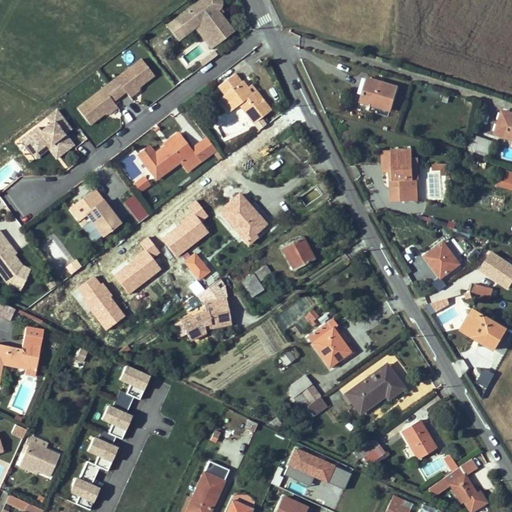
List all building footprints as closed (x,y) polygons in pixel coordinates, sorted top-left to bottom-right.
[(203,0),(178,19),(188,33),(198,25),(204,22),(219,42),(235,30),(220,9),(224,6),(224,1),(223,0),(203,0)] [(204,22),(198,25),(213,46),(219,42),(204,22)] [(144,58),(80,107),(93,124),(109,111),(119,103),(116,100),(128,90),(131,94),(156,74),(144,58)] [(234,75),(218,87),(222,93),(238,80),(234,75)] [(367,79),(364,88),(364,92),(360,102),(389,111),(397,87),(367,79)] [(242,82),(240,83),(238,80),(222,93),(225,96),(224,97),(231,107),(236,103),(238,106),(245,115),(263,102),(255,92),(252,95),(247,89),(242,82)] [(141,86),(131,94),(133,96),(141,90),(141,86)] [(255,92),(250,86),(247,89),(252,95),(255,92)] [(231,107),(224,97),(220,99),(230,113),(238,106),(236,103),(231,107)] [(253,125),(270,112),(263,102),(245,115),(253,125)] [(119,103),(109,111),(112,112),(121,106),(119,103)] [(41,128),(25,140),(34,151),(40,146),(46,147),(50,143),(53,144),(62,156),(76,145),(68,134),(73,129),(59,110),(49,118),(54,124),(44,132),(41,128)] [(495,135),(505,138),(511,114),(511,113),(502,111),(495,135)] [(166,148),(179,138),(176,134),(163,144),(164,146),(166,148)] [(469,148),(490,154),(494,142),(473,135),(469,148)] [(181,166),(209,143),(205,137),(188,150),(179,138),(166,148),(164,146),(155,153),(152,156),(146,149),(137,156),(155,180),(164,173),(178,162),(181,166)] [(40,146),(34,151),(39,158),(51,148),(59,158),(62,156),(53,144),(50,143),(46,147),(40,146)] [(214,151),(209,143),(181,166),(186,172),(214,151)] [(150,147),(146,149),(152,156),(155,153),(150,147)] [(489,157),(490,154),(469,148),(468,151),(489,157)] [(410,179),(411,180),(411,158),(410,149),(381,150),(382,172),(389,171),(390,202),(417,201),(416,186),(411,186),(410,179)] [(432,164),(432,173),(446,175),(446,165),(432,164)] [(494,185),(511,191),(511,172),(499,168),(494,185)] [(134,186),(140,193),(149,186),(144,179),(134,186)] [(316,186),(301,195),(307,203),(321,194),(316,186)] [(94,189),(70,208),(79,219),(86,214),(91,221),(102,236),(120,222),(94,189)] [(220,211),(227,220),(248,205),(239,194),(220,211)] [(132,196),(122,203),(138,223),(148,216),(132,196)] [(159,237),(174,258),(208,235),(199,222),(207,217),(195,200),(186,206),(192,215),(159,237)] [(265,224),(248,205),(227,220),(248,243),(257,236),(254,234),(265,224)] [(91,221),(82,228),(94,243),(102,236),(91,221)] [(302,236),(281,247),(293,270),(314,259),(302,236)] [(112,276),(129,296),(160,269),(151,259),(159,252),(146,237),(138,244),(143,250),(112,276)] [(5,240),(0,243),(0,274),(5,281),(23,268),(15,257),(8,248),(10,247),(5,240)] [(444,242),(432,252),(430,252),(434,258),(431,260),(436,268),(434,268),(441,278),(460,264),(456,259),(444,242)] [(10,247),(8,248),(15,257),(17,255),(10,247)] [(434,258),(430,252),(425,256),(429,261),(431,260),(434,258)] [(511,264),(493,252),(482,270),(508,287),(511,279),(511,264)] [(195,254),(185,262),(199,279),(208,271),(195,254)] [(76,261),(69,266),(73,272),(81,267),(76,261)] [(258,282),(268,276),(263,268),(242,281),(252,297),(263,290),(258,282)] [(97,276),(74,290),(101,333),(124,318),(97,276)] [(52,278),(44,284),(49,290),(57,284),(52,278)] [(231,322),(221,278),(199,294),(204,302),(207,311),(202,311),(194,316),(192,312),(182,318),(183,320),(174,325),(179,337),(186,334),(188,339),(193,339),(206,333),(204,329),(208,326),(231,322)] [(473,281),(470,293),(491,299),(493,290),(476,285),(477,283),(473,281)] [(298,298),(301,311),(310,308),(307,296),(298,298)] [(296,302),(275,314),(282,328),(304,316),(296,302)] [(4,304),(0,313),(0,317),(6,320),(12,307),(4,304)] [(12,307),(6,320),(11,322),(16,309),(12,307)] [(312,309),(306,314),(312,321),(318,317),(312,309)] [(478,337),(466,329),(476,313),(473,311),(461,331),(479,342),(482,337),(479,335),(478,337)] [(482,337),(479,342),(494,350),(506,331),(476,313),(466,329),(478,337),(479,335),(482,337)] [(332,320),(307,337),(329,367),(349,352),(333,329),(336,326),(332,320)] [(25,327),(21,347),(0,343),(0,369),(1,366),(9,367),(9,366),(14,366),(13,368),(24,369),(24,367),(36,369),(42,330),(25,327)] [(288,352),(281,357),(286,364),(293,359),(288,352)] [(463,358),(455,362),(461,373),(469,369),(463,358)] [(65,499),(89,510),(98,489),(90,486),(98,468),(106,471),(117,448),(112,445),(115,437),(120,439),(131,415),(126,413),(133,397),(138,399),(148,377),(123,364),(117,379),(129,384),(125,393),(118,390),(111,405),(108,403),(101,420),(113,425),(109,434),(99,430),(96,438),(94,437),(87,452),(97,456),(93,465),(86,462),(79,479),(74,477),(65,499)] [(392,384),(398,379),(386,364),(380,368),(392,384)] [(403,387),(398,379),(392,384),(380,368),(346,394),(360,413),(385,394),(389,398),(403,387)] [(476,383),(487,389),(495,374),(484,368),(476,383)] [(300,393),(310,405),(320,397),(311,385),(300,393)] [(320,397),(310,405),(306,407),(314,416),(327,407),(320,397)] [(314,416),(306,407),(297,414),(304,424),(314,416)] [(232,424),(234,415),(224,412),(222,422),(232,424)] [(252,430),(255,423),(246,420),(244,427),(252,430)] [(434,450),(432,447),(435,446),(420,420),(402,430),(419,459),(434,450)] [(21,439),(25,431),(14,426),(10,434),(21,439)] [(360,451),(364,456),(380,445),(376,439),(360,451)] [(26,470),(28,466),(37,470),(49,476),(59,455),(29,441),(17,466),(26,470)] [(369,464),(386,452),(380,445),(364,456),(369,464)] [(345,489),(351,475),(296,450),(285,476),(310,487),(314,478),(327,483),(328,481),(345,489)] [(443,457),(452,472),(459,468),(449,453),(443,457)] [(418,465),(424,478),(446,468),(440,455),(418,465)] [(452,472),(428,488),(434,498),(449,488),(460,505),(462,504),(467,511),(475,511),(488,504),(480,491),(477,493),(466,476),(478,469),(472,460),(459,468),(452,472)] [(28,466),(26,470),(35,474),(37,470),(28,466)] [(187,510),(191,511),(209,511),(211,508),(213,503),(223,481),(204,472),(187,510)] [(42,511),(43,510),(9,494),(5,502),(25,511),(42,511)] [(385,511),(409,511),(410,510),(401,506),(403,501),(394,497),(391,501),(390,501),(385,511)] [(283,498),(276,511),(307,511),(308,510),(283,498)] [(250,511),(252,509),(231,499),(225,511),(250,511)] [(401,506),(410,510),(412,505),(403,501),(401,506)] [(422,508),(431,511),(433,507),(424,503),(422,508)]
